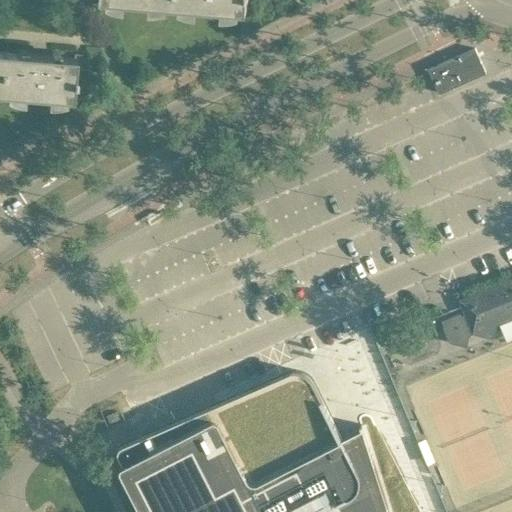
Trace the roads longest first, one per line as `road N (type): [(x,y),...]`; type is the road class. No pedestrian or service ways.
road 1 (secondary): [(0,252),(207,130),(482,4)]
road 2 (secondary): [(400,0),(184,103),(0,209)]
